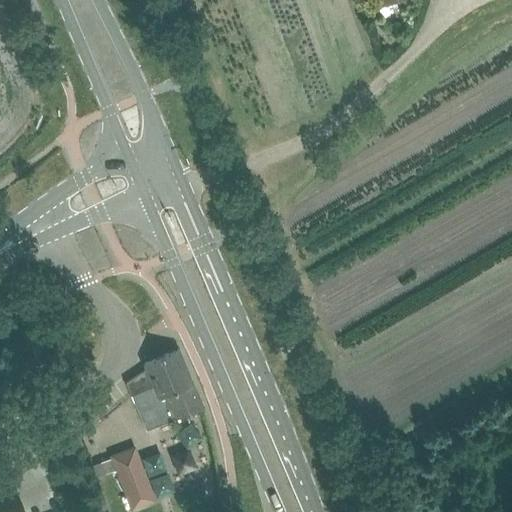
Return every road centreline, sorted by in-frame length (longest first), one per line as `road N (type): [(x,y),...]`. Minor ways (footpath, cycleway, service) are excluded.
road 1 (primary): [(295,511),(157,179)]
road 2 (primary): [(157,179),(77,0)]
road 3 (tertiary): [(0,252),(97,199),(157,179)]
